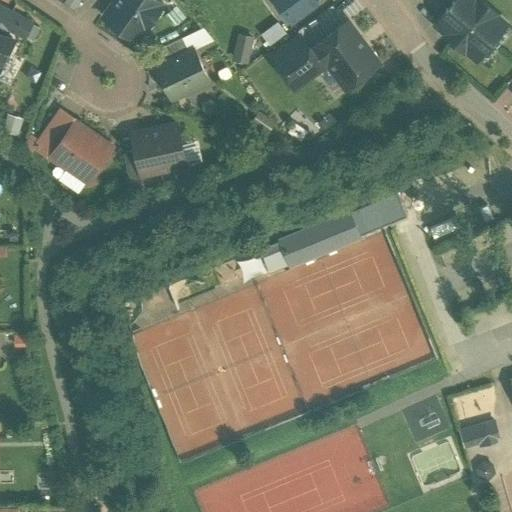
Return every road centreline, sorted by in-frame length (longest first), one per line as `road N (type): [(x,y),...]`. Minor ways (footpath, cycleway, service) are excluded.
road 1 (residential): [(382,6),(424,58),(511,138)]
road 2 (residential): [(105,51),(128,67),(126,97),(115,106),(98,101),(90,88),(99,58)]
